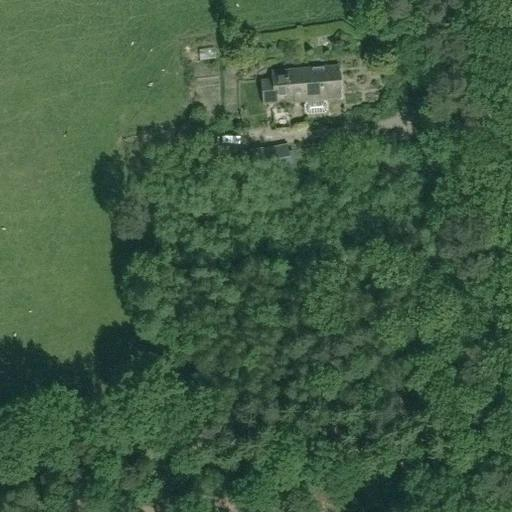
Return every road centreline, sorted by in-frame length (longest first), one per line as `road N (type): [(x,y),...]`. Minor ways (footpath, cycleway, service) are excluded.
road 1 (unclassified): [(511,245),(488,0)]
road 2 (track): [(254,511),(200,504),(120,511)]
